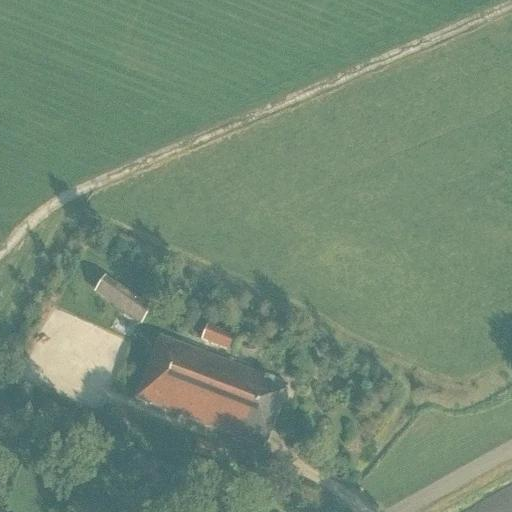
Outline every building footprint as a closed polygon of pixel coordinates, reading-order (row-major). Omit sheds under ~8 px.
[(92,293),(140,325),(151,308),(104,276),(92,293)] [(200,341),(231,353),(237,338),(206,326),(200,341)] [(135,399),(264,450),(289,387),(160,337),(135,399)] [(96,368),(111,366),(109,344),(93,345),(96,368)] [(65,357),(50,361),(53,372),(65,369),(68,383),(87,378),(84,364),(68,368),(65,357)] [(217,449),(197,441),(193,454),(212,461),(217,449)]
